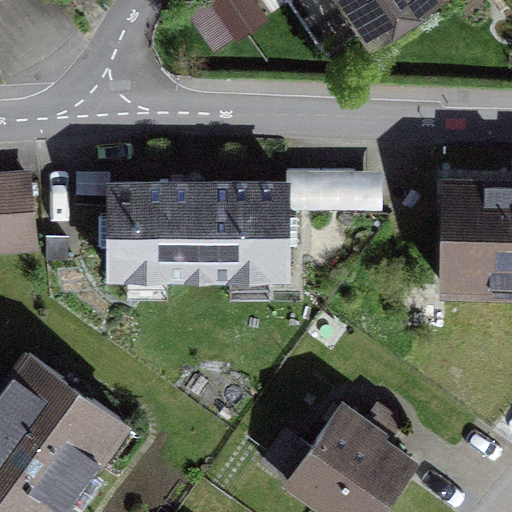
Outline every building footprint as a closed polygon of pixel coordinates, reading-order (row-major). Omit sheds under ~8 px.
[(255,0),(203,0),(191,9),(211,38),(259,5),(255,0)] [(296,0),(329,46),(363,23),(372,36),(424,0),(296,0)] [(355,168),(286,168),(286,181),(286,208),(355,207),(355,168)] [(184,181),(111,181),(111,211),(100,211),(100,240),(110,240),(111,272),(286,271),(286,240),(296,240),(296,213),(286,213),(286,208),(286,181),(205,181),(204,177),(201,174),(198,172),(194,171),(190,172),(187,174),(185,177),(184,181)] [(29,177),(0,179),(0,243),(34,241),(29,177)] [(511,181),(446,180),(444,285),(511,286),(511,181)] [(57,511),(125,417),(30,350),(0,391),(0,511),(57,511)] [(384,434),(341,403),(310,445),(286,427),(263,458),(337,511),(374,511),(413,460),(382,438),(384,434)]
